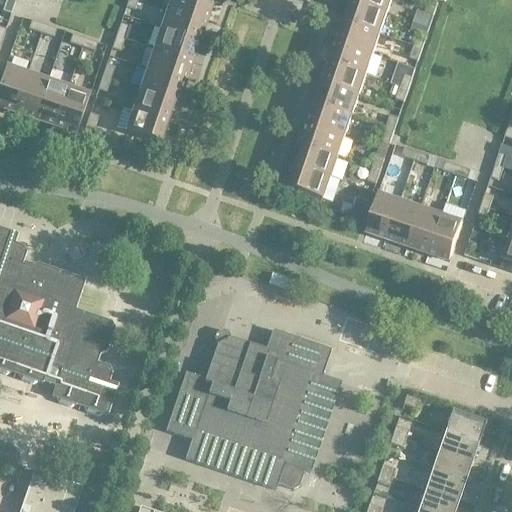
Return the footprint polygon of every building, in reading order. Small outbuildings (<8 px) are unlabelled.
[(14,3),(6,0),(5,0),(2,12),(10,15),(14,3)] [(136,0),(127,0),(125,8),(133,11),(136,0)] [(212,1),(208,0),(169,0),(167,9),(205,22),(212,1)] [(353,0),(352,3),(386,15),(391,0),(353,0)] [(425,14),(433,17),(437,5),(429,2),(425,14)] [(352,3),(346,23),(345,24),(379,36),(386,15),(352,3)] [(205,22),(167,9),(160,29),(198,42),(205,22)] [(341,21),(339,26),(334,43),(372,56),(379,36),(345,24),(346,23),(341,21)] [(43,26),(30,22),(28,30),(40,34),(43,26)] [(127,27),(119,25),(115,37),(123,40),(127,27)] [(55,30),(43,26),(40,34),(52,39),(55,30)] [(198,42),(160,29),(153,50),(191,63),(198,42)] [(418,35),(413,47),(422,50),(426,38),(418,35)] [(84,40),(71,36),(68,44),(81,48),(84,40)] [(123,40),(115,37),(111,50),(119,52),(123,40)] [(96,44),(84,40),(81,48),(93,52),(96,44)] [(372,56),(334,43),(327,63),(365,76),(372,56)] [(422,50),(413,47),(409,60),(418,63),(422,50)] [(191,63),(153,50),(146,70),(184,84),(191,63)] [(365,76),(327,63),(320,84),(358,97),(365,76)] [(113,68),(105,65),(101,78),(109,81),(113,68)] [(26,75),(5,68),(0,81),(0,109),(13,114),(26,75)] [(184,84),(146,70),(139,91),(173,103),(173,104),(177,105),(184,84)] [(46,82),(26,75),(13,114),(33,121),(46,82)] [(404,76),(399,88),(408,91),(412,79),(404,76)] [(109,81),(101,78),(97,90),(105,93),(109,81)] [(67,89),(46,82),(33,121),(54,128),(67,89)] [(358,97),(320,84),(313,105),(351,118),(358,97)] [(408,91),(399,88),(395,101),(404,104),(408,91)] [(88,96),(67,89),(54,128),(75,135),(88,96)] [(173,103),(139,91),(132,111),(166,123),(173,104),(173,103)] [(351,118),(313,105),(306,125),(344,138),(351,118)] [(116,127),(125,130),(125,133),(159,144),(166,123),(132,111),(131,113),(122,110),(116,127)] [(97,118),(88,115),(84,127),(92,130),(97,118)] [(390,117),(385,130),(394,132),(398,120),(390,117)] [(344,138),(306,125),(298,147),(303,148),(303,147),(337,159),(344,138)] [(394,132),(385,130),(381,142),(389,145),(394,132)] [(303,147),(303,148),(296,168),(330,179),(337,159),(303,147)] [(417,154),(404,149),(401,158),(414,162),(417,154)] [(429,158),(417,154),(414,162),(426,166),(429,158)] [(507,157),(499,154),(494,167),(503,170),(507,157)] [(376,158),(371,170),(380,173),(384,161),(376,158)] [(458,168),(445,163),(442,172),(455,176),(458,168)] [(503,170),(494,167),(490,179),(498,182),(503,170)] [(330,179),(296,168),(289,189),(323,201),(330,179)] [(470,172),(458,168),(455,176),(467,180),(470,172)] [(380,173),(371,170),(367,183),(376,186),(380,173)] [(493,198),(485,195),(480,208),(489,211),(493,198)] [(378,196),(367,230),(365,234),(387,242),(400,203),(378,196)] [(355,199),(348,218),(363,223),(369,204),(355,199)] [(420,210),(400,203),(387,242),(407,248),(420,210)] [(489,211),(480,208),(476,220),(484,223),(489,211)] [(441,217),(420,210),(407,248),(427,255),(441,217)] [(462,224),(441,217),(427,255),(449,263),(462,224)] [(17,236),(0,229),(0,374),(5,376),(9,374),(18,377),(20,381),(32,385),(36,383),(41,385),(42,383),(54,387),(50,398),(55,400),(58,404),(70,408),(74,406),(83,409),(85,413),(97,418),(101,415),(106,417),(117,386),(108,383),(111,374),(108,368),(96,364),(99,356),(105,353),(113,330),(110,323),(74,311),(84,281),(36,265),(29,268),(21,265),(25,254),(22,247),(14,244),(17,236)] [(511,241),(509,240),(502,262),(511,265),(511,241)] [(511,265),(502,262),(500,269),(511,273),(511,265)] [(330,351),(271,331),(265,351),(229,339),(229,338),(229,336),(229,335),(228,334),(226,333),(224,332),(222,331),(219,332),(218,332),(216,333),(215,335),(214,336),(214,338),(213,340),(214,341),(214,343),(215,344),(216,345),(204,381),(184,374),(165,432),(190,441),(184,460),(275,491),(277,485),(292,491),(298,488),(303,472),(309,474),(340,383),(321,377),(330,351)] [(418,401),(405,397),(402,406),(414,410),(418,401)] [(484,424),(451,413),(444,433),(477,444),(484,424)] [(407,432),(394,428),(392,436),(404,441),(407,432)] [(477,444),(444,433),(437,452),(471,464),(477,444)] [(404,441),(392,436),(389,445),(401,449),(404,441)] [(471,464),(437,452),(431,471),(464,483),(471,464)] [(394,471),(381,467),(378,475),(391,479),(394,471)] [(464,483),(431,471),(424,491),(458,502),(464,483)] [(68,484),(33,472),(19,511),(72,511),(59,508),(68,484)] [(391,479),(378,475),(375,484),(388,488),(391,479)] [(73,511),(81,488),(68,484),(59,508),(72,511),(73,511)] [(454,511),(458,502),(424,491),(417,510),(422,511),(454,511)]
